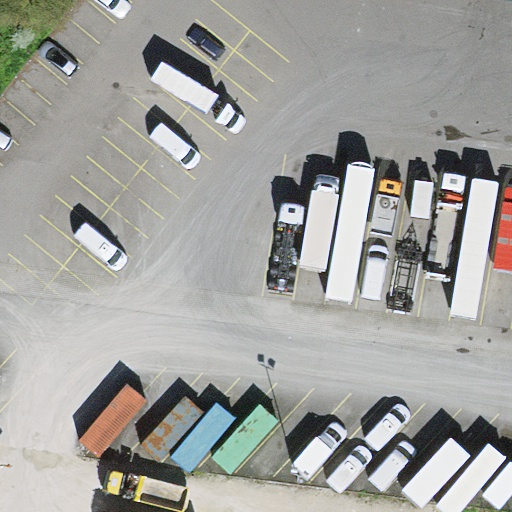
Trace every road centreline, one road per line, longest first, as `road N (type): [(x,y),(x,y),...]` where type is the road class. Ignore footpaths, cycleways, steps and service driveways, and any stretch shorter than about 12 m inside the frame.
road 1 (unknown): [(0,278),(42,291),(511,353)]
road 2 (unknown): [(511,44),(343,25),(242,0)]
road 3 (unknown): [(148,0),(115,33),(0,194)]
